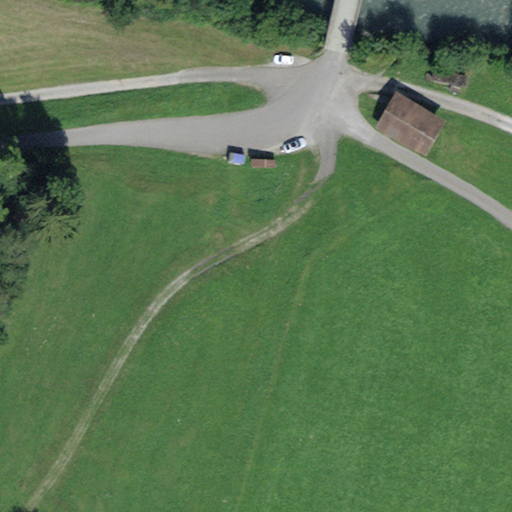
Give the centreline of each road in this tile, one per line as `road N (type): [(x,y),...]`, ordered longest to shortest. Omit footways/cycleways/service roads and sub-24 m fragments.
road 1 (track): [(311,107),(325,151),(309,198),(288,221),(192,272),(156,305),(24,511)]
road 2 (residential): [(352,0),(335,76),(311,107),(246,124),(0,147)]
road 3 (track): [(0,97),(338,66)]
road 4 (track): [(335,76),(419,92),(511,125)]
